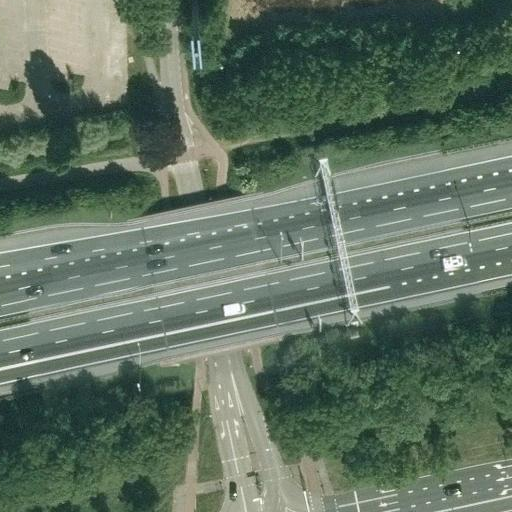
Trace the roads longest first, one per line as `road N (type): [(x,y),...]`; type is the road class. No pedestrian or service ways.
road 1 (motorway): [(511,185),(0,293)]
road 2 (motorway): [(0,377),(276,318),(383,274)]
road 3 (motorway): [(0,354),(383,274)]
road 4 (track): [(511,76),(230,137),(214,149)]
road 5 (tertiary): [(226,352),(181,156)]
road 6 (unclassified): [(0,184),(181,156)]
road 7 (tertiary): [(226,352),(257,511)]
road 8 (tertiary): [(181,156),(166,0)]
road 9 (motorway): [(383,274),(511,247)]
